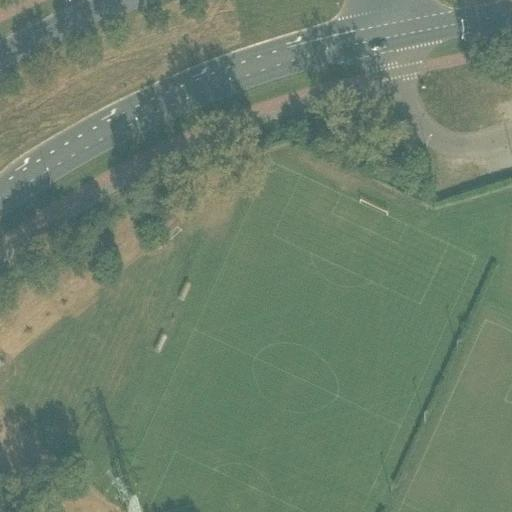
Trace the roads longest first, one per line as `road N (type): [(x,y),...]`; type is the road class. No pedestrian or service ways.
road 1 (secondary): [(0,207),(162,111),(396,38)]
road 2 (unclassified): [(511,140),(462,146),(434,138),(413,116),(396,38)]
road 3 (secondary): [(131,0),(0,58)]
